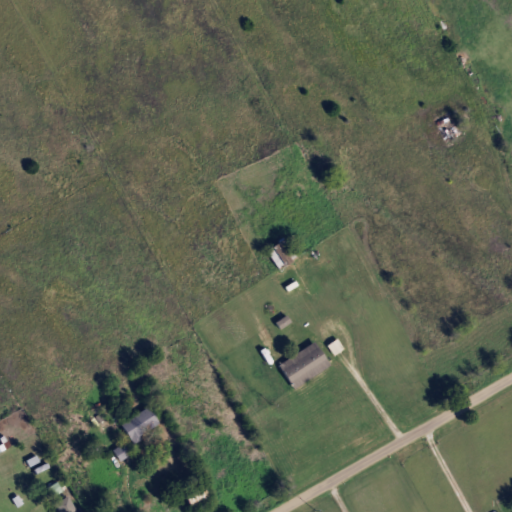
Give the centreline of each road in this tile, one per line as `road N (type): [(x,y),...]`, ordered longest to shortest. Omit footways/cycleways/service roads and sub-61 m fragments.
road 1 (residential): [(278,511),(511,376)]
road 2 (residential): [(168,466),(131,494),(130,466),(145,446),(162,447),(168,466)]
road 3 (residential): [(345,330),(354,366),(324,337),(326,316),(339,317),(345,330)]
